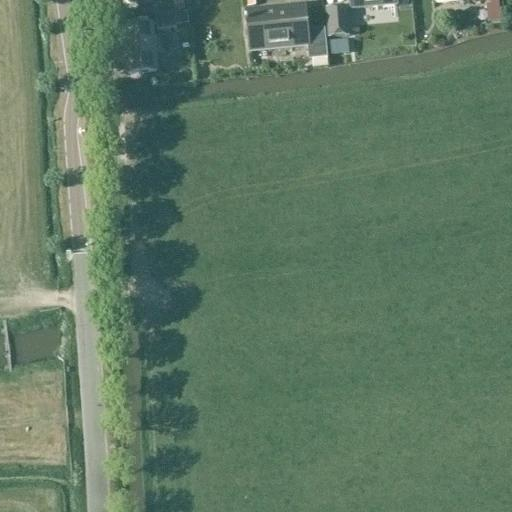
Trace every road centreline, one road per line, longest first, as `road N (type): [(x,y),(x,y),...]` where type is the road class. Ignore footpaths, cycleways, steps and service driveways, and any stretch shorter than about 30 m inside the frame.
road 1 (tertiary): [(98,511),(63,0)]
road 2 (track): [(0,301),(165,293)]
